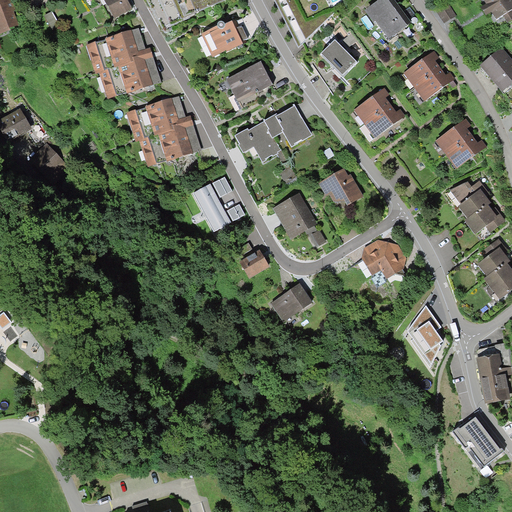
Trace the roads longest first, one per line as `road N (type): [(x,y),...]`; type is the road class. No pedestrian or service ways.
road 1 (residential): [(139,0),(292,267),(320,264),(406,213)]
road 2 (residential): [(258,0),(302,81),(406,213)]
road 3 (track): [(243,372),(139,312),(90,226),(63,200)]
road 4 (residential): [(416,0),(491,108),(511,165)]
road 5 (residential): [(406,213),(465,341)]
road 6 (residential): [(0,427),(38,435),(79,511)]
